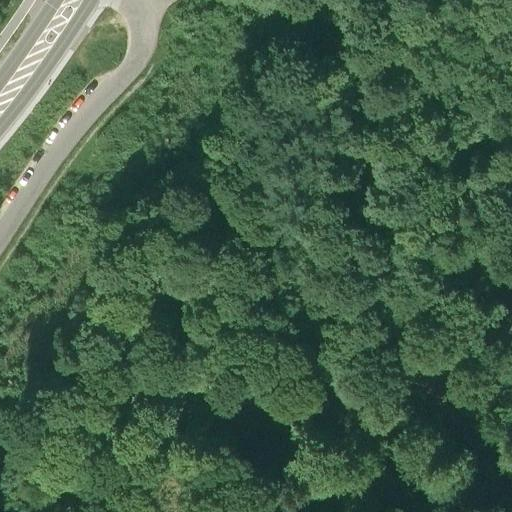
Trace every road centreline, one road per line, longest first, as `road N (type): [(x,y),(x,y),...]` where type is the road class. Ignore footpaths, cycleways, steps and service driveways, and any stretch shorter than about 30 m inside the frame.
road 1 (track): [(281,0),(334,30),(359,72),(372,111),(397,325),(461,440),(511,486)]
road 2 (unclassified): [(132,0),(143,9),(141,53),(78,125),(0,241)]
road 3 (primary): [(0,109),(74,0)]
